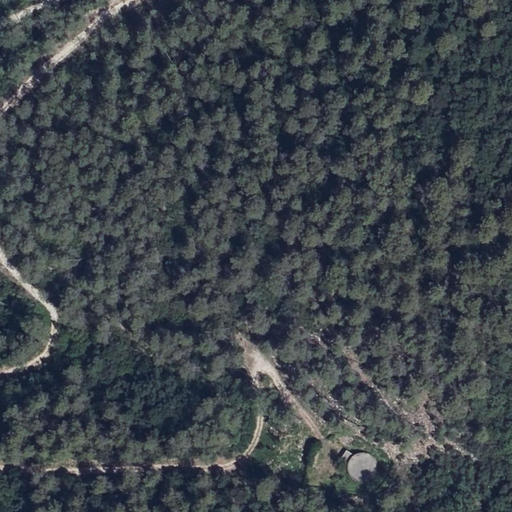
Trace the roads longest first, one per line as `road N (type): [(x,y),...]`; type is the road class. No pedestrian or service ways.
road 1 (track): [(0,469),(239,460),(268,403),(253,355),(358,468)]
road 2 (track): [(132,0),(87,27),(0,110)]
road 3 (track): [(0,259),(42,307),(46,356),(0,373)]
